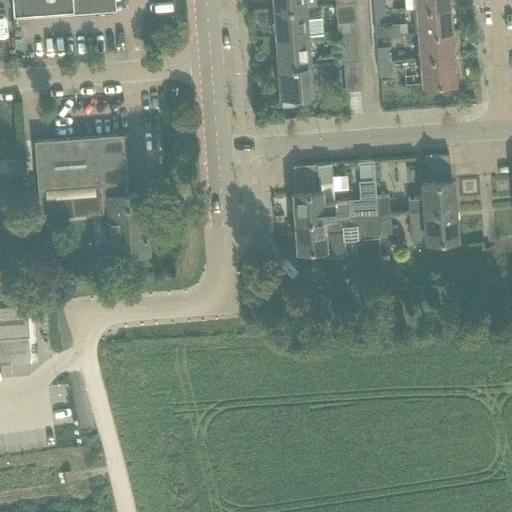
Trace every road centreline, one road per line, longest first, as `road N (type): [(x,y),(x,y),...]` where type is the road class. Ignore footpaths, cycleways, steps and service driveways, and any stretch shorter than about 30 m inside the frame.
road 1 (unclassified): [(215,152),(502,134)]
road 2 (unclassified): [(91,376),(87,337),(107,321),(203,306),(220,296),(221,227)]
road 3 (unclassified): [(208,64),(0,79)]
road 4 (track): [(122,511),(91,376)]
road 5 (residential): [(502,134),(493,0)]
